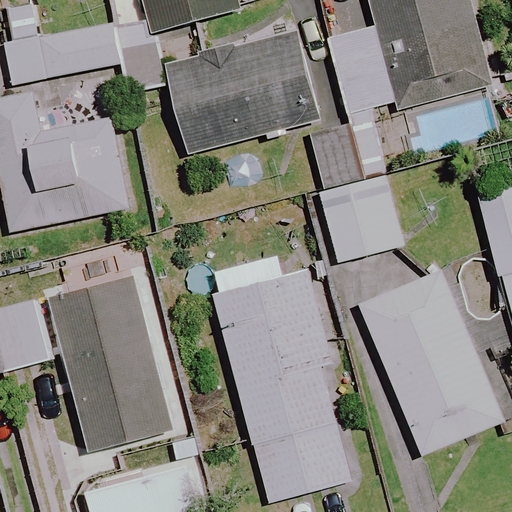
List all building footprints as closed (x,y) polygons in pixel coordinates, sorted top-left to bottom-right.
[(266,0),(142,0),(152,36),(228,15),(267,4),(266,0)] [(378,119),(491,90),(467,0),(365,0),(373,29),(338,38),(360,124),(320,134),(335,190),(393,175),(378,119)] [(117,68),(110,28),(8,45),(14,85),(117,68)] [(328,122),(306,32),(182,62),(204,152),(328,122)] [(0,99),(0,170),(13,233),(137,208),(114,96),(38,111),(34,93),(0,99)] [(335,190),(328,192),(347,262),(411,245),(393,175),(335,190)] [(511,188),(486,195),(511,297),(511,188)] [(282,279),(276,257),(205,277),(268,506),(350,483),(319,369),(332,365),(306,272),(282,279)] [(511,419),(511,418),(450,268),(368,303),(430,454),(511,419)] [(0,309),(0,374),(52,363),(39,301),(0,309)] [(170,417),(163,419),(149,353),(62,371),(92,511),(157,511),(182,507),(173,467),(180,466),(170,417)]
